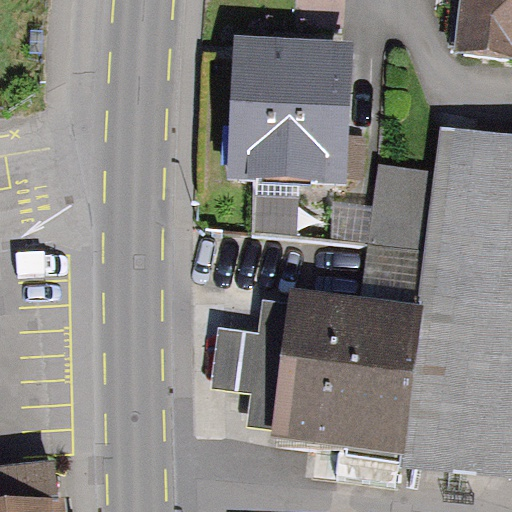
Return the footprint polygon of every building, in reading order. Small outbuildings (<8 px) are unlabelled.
[(511,0),(447,0),(441,49),(511,58),(511,0)] [(216,179),(328,180),(330,49),(217,48),(216,179)] [(408,316),(388,459),(511,475),(511,150),(437,140),(432,177),(375,169),(357,301),(409,308),(408,316)] [(288,298),(266,439),(388,459),(408,316),(288,298)] [(0,511),(70,511),(62,511),(58,468),(0,473),(0,511)]
